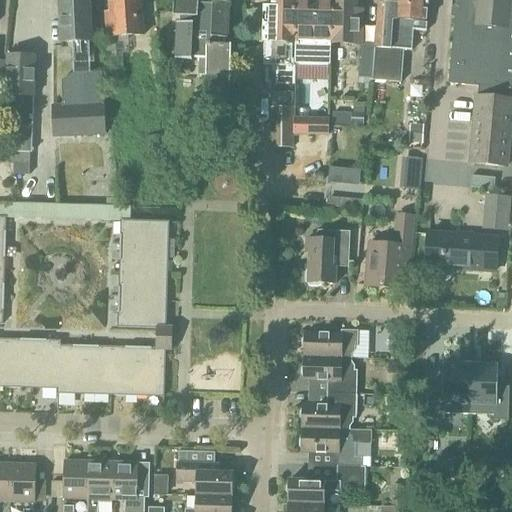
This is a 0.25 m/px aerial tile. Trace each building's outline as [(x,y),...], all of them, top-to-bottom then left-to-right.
[(141,0),(132,0),(108,2),(109,14),(105,14),(106,39),(144,36),(141,0)] [(275,82),(284,82),(284,84),(293,85),(294,65),(296,1),(295,0),(271,0),(271,9),(265,9),(263,66),(275,67),(275,82)] [(331,44),(332,2),(330,2),(329,1),(317,0),(316,2),(296,1),(294,65),(330,66),(331,44)] [(332,0),(332,2),(331,44),(362,45),(363,12),(356,12),(356,1),(332,0)] [(378,6),(374,52),(372,80),(373,80),(373,82),(402,84),(405,52),(412,52),(413,32),(426,33),(427,23),(428,0),(388,0),(388,3),(379,3),(379,6),(378,6)] [(511,8),(510,8),(510,0),(454,0),(453,16),(454,17),(448,85),(478,88),(477,95),(476,94),(470,165),(506,168),(511,104),(511,103),(511,8)] [(205,77),(206,77),(205,94),(228,95),(229,78),(230,78),(231,48),(224,47),(225,41),(228,41),(230,4),(213,3),(213,6),(199,5),(199,2),(174,1),(173,17),(180,18),(180,23),(177,23),(175,61),(191,62),(191,59),(206,60),(205,77)] [(61,81),(62,106),(53,106),(54,139),(104,136),(103,104),(101,73),(90,74),(89,43),(90,42),(88,2),(60,4),(62,44),(72,43),(73,75),(61,81)] [(360,51),(358,79),(369,80),(372,80),(374,52),(360,51)] [(9,110),(33,110),(33,98),(34,98),(35,58),(30,57),(7,57),(6,97),(10,97),(9,110)] [(292,109),(271,109),(271,149),(292,149),(292,109)] [(33,110),(9,110),(8,130),(11,130),(10,153),(31,153),(33,110)] [(294,135),(318,135),(318,125),(312,119),(294,118),(294,135)] [(224,127),(224,153),(249,154),(249,128),(224,127)] [(410,129),(409,142),(423,142),(423,129),(410,129)] [(403,173),(420,175),(421,161),(404,160),(403,173)] [(494,180),(471,178),(470,189),(493,191),(494,180)] [(481,229),(507,232),(511,198),(486,195),(481,229)] [(14,205),(6,205),(6,213),(14,213),(14,205)] [(14,213),(22,213),(22,205),(14,205),(14,213)] [(31,206),(22,205),(22,213),(30,214),(31,206)] [(39,214),(39,206),(31,206),(30,214),(39,214)] [(47,206),(39,206),(39,214),(47,214),(47,206)] [(47,214),(55,214),(55,206),(47,206),(47,214)] [(63,207),(55,206),(55,214),(63,215),(63,207)] [(63,207),(63,215),(71,215),(72,207),(63,207)] [(71,215),(80,215),(80,207),(72,207),(71,215)] [(88,207),(80,207),(80,215),(88,215),(88,207)] [(88,215),(96,215),(96,207),(88,207),(88,215)] [(96,215),(104,216),(104,208),(96,207),(96,215)] [(113,208),(104,208),(104,216),(112,216),(113,208)] [(112,216),(121,216),(121,208),(113,208),(112,216)] [(121,208),(121,216),(130,216),(130,208),(121,208)] [(370,245),(366,287),(400,290),(403,254),(409,255),(413,218),(397,216),(394,247),(370,245)] [(120,236),(119,248),(168,250),(169,223),(130,222),(120,222),(120,236)] [(309,254),(308,270),(307,270),(305,274),(304,282),(309,287),(317,288),(321,285),(335,286),(336,260),(349,260),(350,233),(317,231),(317,241),(305,240),(305,254),(309,254)] [(498,240),(428,235),(425,267),(495,272),(498,240)] [(167,276),(168,250),(119,248),(119,262),(119,275),(167,276)] [(166,302),(167,276),(119,275),(119,289),(118,289),(118,301),(166,302)] [(166,329),(166,302),(118,301),(117,314),(118,314),(117,328),(157,329),(156,340),(171,340),(172,329),(166,329)] [(304,350),(304,358),(352,360),(352,356),(355,352),(355,348),(358,348),(358,332),(341,332),(340,335),(305,334),(304,337),(302,341),(301,346),(304,350)] [(392,337),(391,361),(407,361),(408,337),(392,337)] [(171,340),(156,340),(156,350),(151,350),(151,349),(139,349),(137,397),(164,398),(165,351),(171,351),(171,340)] [(21,341),(6,341),(5,389),(31,390),(33,341),(21,341)] [(31,390),(57,390),(59,342),(46,342),(46,341),(33,341),(31,390)] [(57,395),(85,396),(86,347),(73,347),(60,347),(60,342),(59,342),(57,390),(57,395)] [(85,396),(111,397),(113,349),(98,348),(86,347),(85,396)] [(111,397),(137,397),(139,349),(125,348),(125,349),(113,349),(111,397)] [(327,383),(327,395),(357,396),(357,372),(354,372),(355,367),(352,363),(352,360),(304,358),(304,366),(303,366),(301,370),(301,375),(303,379),(303,382),(327,383)] [(469,416),(470,366),(459,366),(443,365),(442,387),(431,387),(429,420),(444,420),(444,415),(469,416)] [(481,366),(470,366),(469,416),(494,417),(494,422),(508,422),(509,389),(497,388),(498,367),(481,366)] [(302,422),(302,430),(350,432),(350,428),(353,424),(353,420),(356,420),(357,396),(327,395),(326,407),(303,406),(302,409),(300,413),(299,418),(302,422)] [(337,455),(337,467),(362,468),(362,459),(355,459),(355,444),(352,443),(353,439),(350,435),(350,432),(302,430),(302,438),(301,438),(299,442),(299,447),(301,451),(301,454),(337,455)] [(232,478),(232,474),(214,474),(215,454),(178,453),(178,464),(176,464),(176,483),(197,484),(196,497),(232,498),(232,491),(235,487),(235,482),(233,478),(232,478)] [(88,501),(89,463),(64,462),(63,500),(88,501)] [(88,501),(87,511),(97,511),(98,501),(112,501),(113,464),(89,463),(88,501)] [(113,464),(112,501),(125,502),(125,511),(144,511),(145,502),(149,502),(150,477),(137,477),(137,464),(113,464)] [(0,503),(10,503),(12,466),(0,465),(0,503)] [(12,466),(10,503),(34,504),(35,467),(12,466)] [(289,497),(288,505),(324,506),(324,493),(340,493),(341,489),(365,490),(365,468),(362,468),(337,467),(337,483),(289,481),(289,484),(288,484),(286,488),(286,493),(288,497),(289,497)] [(407,509),(408,487),(391,486),(390,509),(407,509)] [(231,511),(232,498),(196,497),(196,511),(185,510),(184,511),(231,511)]
